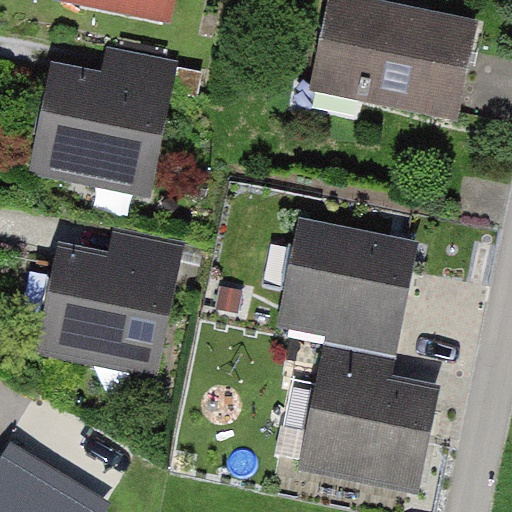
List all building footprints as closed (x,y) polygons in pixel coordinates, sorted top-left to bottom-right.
[(318,88),(458,117),(476,31),(335,2),(318,88)] [(162,102),(63,81),(47,156),(146,177),(162,102)] [(410,254),(311,234),(295,309),(334,317),(328,345),(373,354),(397,359),(403,328),(395,326),(410,254)] [(168,281),(69,261),(54,336),(153,356),(168,281)] [(316,453),(417,474),(433,396),(367,382),(373,354),(328,345),(322,374),(332,376),(316,453)] [(16,496),(0,486),(0,511),(95,511),(100,504),(34,465),(16,496)]
